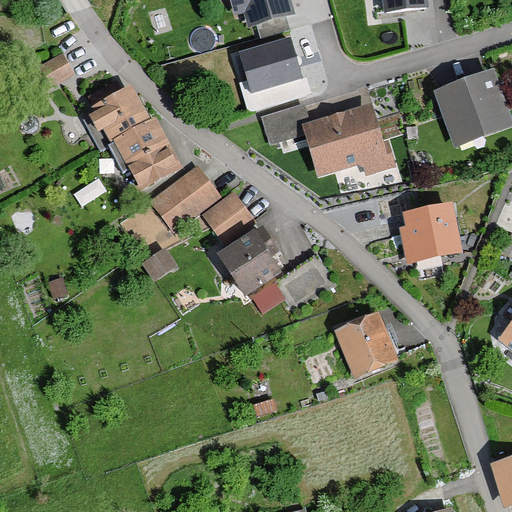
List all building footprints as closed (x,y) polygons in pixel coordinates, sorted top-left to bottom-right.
[(244,12),(249,27),(296,13),(291,0),(229,0),(234,15),(244,12)] [(437,0),(390,0),(392,24),(439,19),(437,0)] [(290,37),(239,51),(251,93),(302,78),(290,37)] [(78,77),(61,48),(36,62),(53,92),(78,77)] [(511,119),(497,73),(432,94),(453,156),(511,136),(511,119)] [(153,123),(131,84),(92,105),(141,194),(186,169),(159,120),(153,123)] [(374,109),(301,129),(316,183),(356,172),(359,182),(391,173),(374,109)] [(200,167),(150,205),(174,237),(225,200),(200,167)] [(465,260),(453,207),(398,218),(410,271),(465,260)] [(221,260),(246,299),(285,274),(260,235),(221,260)] [(159,275),(178,263),(166,245),(147,257),(159,275)] [(351,383),(399,363),(378,314),(331,333),(351,383)] [(511,324),(498,342),(511,352),(511,324)] [(511,511),(511,462),(494,468),(507,511),(511,511)] [(450,511),(443,489),(391,506),(392,511),(450,511)]
